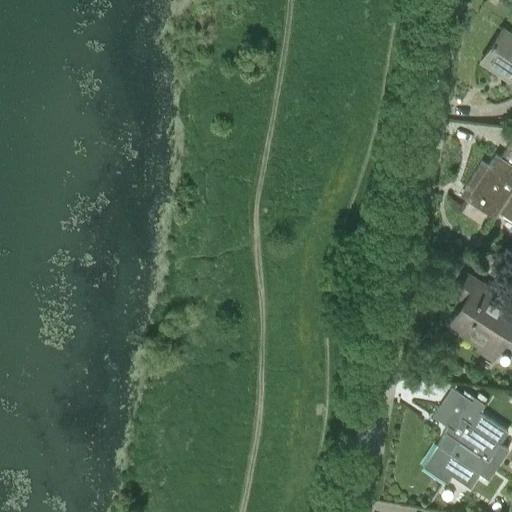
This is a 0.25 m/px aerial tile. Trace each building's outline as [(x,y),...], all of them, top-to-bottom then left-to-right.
[(484,54),(482,57),(510,76),(506,82),(506,83),(511,87),(511,34),(502,28),(484,54)] [(481,160),(464,186),(470,190),(465,199),(466,199),(493,217),(497,212),(511,221),(511,133),(498,155),(494,153),(487,164),(481,160)] [(457,311),(448,325),(462,334),(477,344),(495,355),(511,329),(511,302),(488,287),(467,273),(464,272),(456,284),(451,292),(460,298),(463,301),(457,311)] [(437,405),(431,416),(447,426),(443,434),(436,444),(440,447),(431,460),(451,473),(471,486),(480,471),(488,477),(508,446),(499,441),(507,429),(478,410),(483,403),(475,397),(472,396),(470,399),(461,394),(451,388),(439,406),(437,405)] [(478,392),(475,397),(483,403),(487,397),(478,392)]
